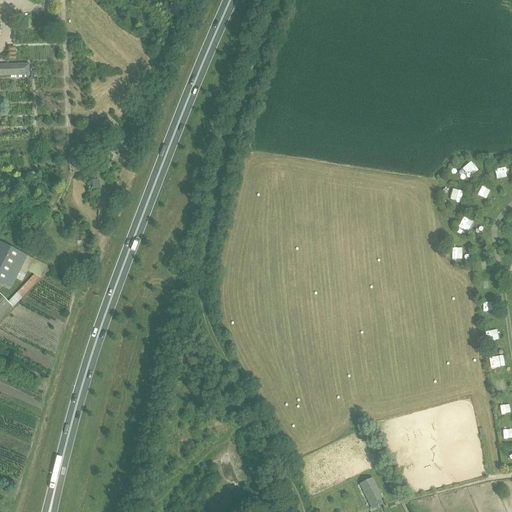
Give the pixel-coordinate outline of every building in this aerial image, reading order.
[(0,64),(0,76),(30,76),(30,64),(0,64)] [(118,134),(118,124),(108,124),(108,133),(118,134)] [(106,160),(100,163),(103,169),(110,165),(106,160)] [(504,175),(511,172),(511,168),(510,162),(501,165),(504,175)] [(477,163),(467,167),(470,175),(480,171),(477,163)] [(99,180),(92,181),(94,192),(101,191),(99,180)] [(488,199),(492,188),(482,184),(478,195),(488,199)] [(454,189),(454,201),(464,200),(464,189),(454,189)] [(104,196),(96,197),(98,206),(106,205),(104,196)] [(472,231),(475,222),(463,218),(460,228),(472,231)] [(0,283),(11,289),(28,256),(0,242),(0,283)] [(463,256),(462,246),(453,246),(453,256),(463,256)] [(27,270),(41,277),(46,265),(33,258),(27,270)] [(0,320),(4,316),(13,307),(0,294),(0,320)] [(382,498),(373,479),(362,484),(371,503),(382,498)]
